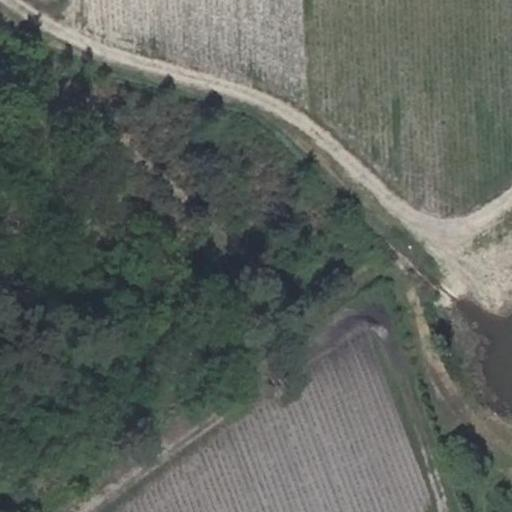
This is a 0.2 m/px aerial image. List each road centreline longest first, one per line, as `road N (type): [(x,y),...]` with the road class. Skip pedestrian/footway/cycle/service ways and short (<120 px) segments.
road 1 (track): [(85,511),(511,199)]
road 2 (track): [(451,246),(275,96),(66,32),(27,0)]
road 3 (track): [(379,303),(431,452),(442,511)]
